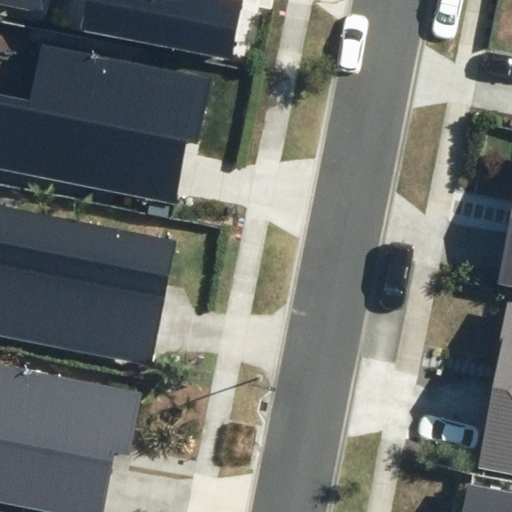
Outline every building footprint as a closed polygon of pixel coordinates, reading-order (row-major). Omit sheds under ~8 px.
[(0,0),(0,3),(32,10),(34,0),(0,0)] [(85,0),(80,27),(233,57),(244,0),(85,0)] [(0,168),(174,202),(186,141),(200,144),(213,79),(44,47),(33,104),(0,97),(0,168)] [(0,333),(154,363),(178,240),(0,205),(0,333)] [(511,218),(499,284),(511,286),(511,218)] [(511,302),(508,302),(500,342),(503,343),(478,469),(511,475),(511,302)] [(0,499),(64,511),(103,511),(116,453),(129,455),(141,395),(0,366),(0,499)] [(511,511),(511,493),(469,485),(463,511),(511,511)]
